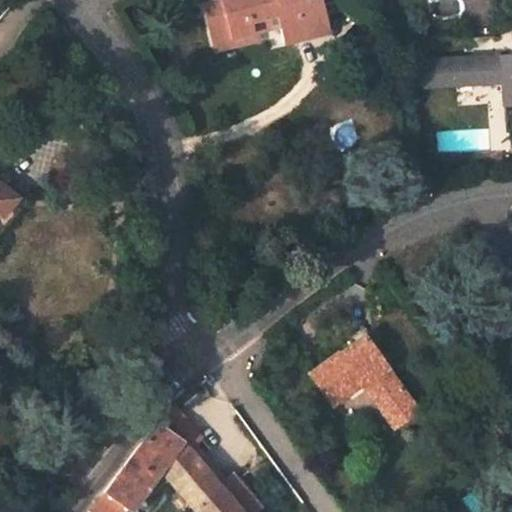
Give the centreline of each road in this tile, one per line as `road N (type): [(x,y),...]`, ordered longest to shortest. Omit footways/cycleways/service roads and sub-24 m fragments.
road 1 (residential): [(194,361),(168,317),(167,185),(158,136),(139,90),(67,0)]
road 2 (residential): [(194,361),(371,238),(416,216),(511,192)]
road 3 (unknown): [(194,361),(323,511)]
road 4 (residential): [(74,511),(167,382),(194,361)]
